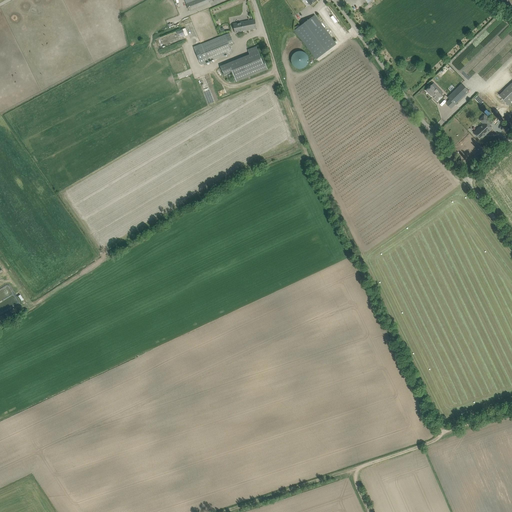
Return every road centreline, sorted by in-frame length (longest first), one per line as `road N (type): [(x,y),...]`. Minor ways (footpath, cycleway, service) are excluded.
road 1 (residential): [(277,73),(335,218),(438,428)]
road 2 (unclassified): [(466,183),(332,0)]
road 3 (track): [(352,470),(224,511)]
